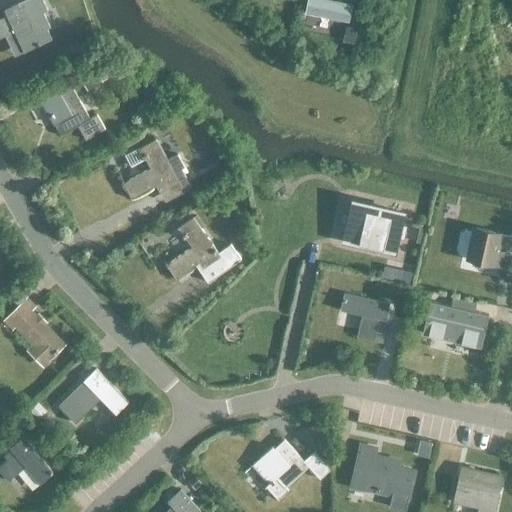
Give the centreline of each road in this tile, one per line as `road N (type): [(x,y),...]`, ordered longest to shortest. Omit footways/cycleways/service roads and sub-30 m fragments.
road 1 (unclassified): [(194,415),(53,267),(0,178)]
road 2 (unclassified): [(493,419),(339,385),(284,396)]
road 3 (unclassified): [(194,415),(99,511)]
road 4 (residential): [(284,396),(309,267)]
